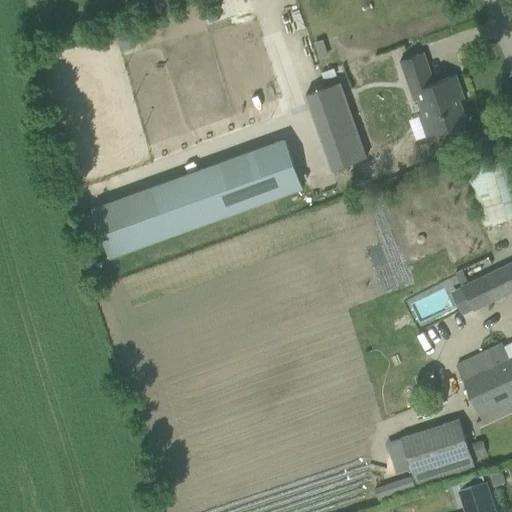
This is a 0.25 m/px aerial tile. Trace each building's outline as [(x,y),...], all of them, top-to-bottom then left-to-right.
[(399,61),(410,92),(417,90),(419,97),(417,97),(430,135),(437,133),(438,136),(448,132),(447,129),(467,122),(456,91),(460,89),(455,75),(433,83),(423,52),(399,61)] [(305,94),(331,170),(366,158),(339,82),(305,94)] [(284,138),(91,208),(109,257),(302,187),(284,138)] [(511,172),(507,157),(465,169),(482,227),(511,217),(511,172)] [(511,262),(462,287),(473,310),(511,290),(511,262)] [(487,368),(462,379),(481,420),(475,422),(477,426),(483,424),(511,410),(511,356),(509,358),(502,343),(481,353),(487,368)] [(400,437),(415,484),(474,465),(459,418),(400,437)] [(472,444),(476,456),(486,453),(482,441),(472,444)] [(493,511),(482,476),(457,484),(465,511),(493,511)]
